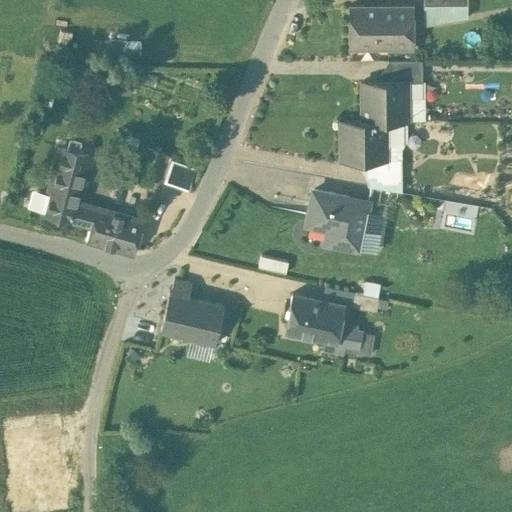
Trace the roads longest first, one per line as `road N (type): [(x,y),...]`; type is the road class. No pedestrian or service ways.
road 1 (unclassified): [(135,272),(179,241),(286,0)]
road 2 (unclassified): [(135,272),(97,422),(89,511)]
road 3 (unclassified): [(0,235),(135,272)]
